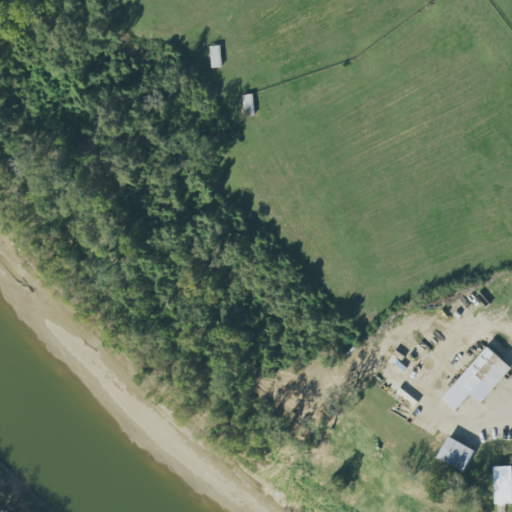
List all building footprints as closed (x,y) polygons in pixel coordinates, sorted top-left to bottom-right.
[(210,47),(212,68),(222,68),(221,46),(210,47)] [(245,117),(255,116),(253,95),(243,96),(245,117)] [(483,404),(511,369),(511,365),(489,346),(443,401),(457,412),(472,394),(483,404)] [(465,473),(477,451),(450,437),(439,458),(465,473)] [(511,466),(496,467),(498,504),(511,503),(511,466)]
